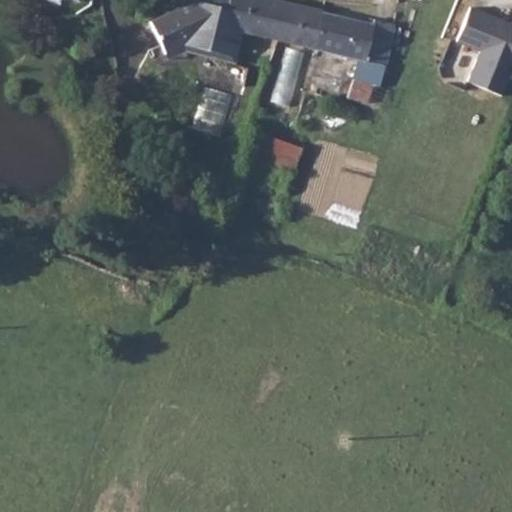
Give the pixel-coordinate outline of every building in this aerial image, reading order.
[(263,33),(272,1),(265,0),(205,0),(205,4),(191,1),(190,0),(179,0),(181,5),(163,11),(145,16),(154,48),(170,43),(173,49),(180,46),(199,51),(201,46),(221,50),(228,26),(233,27),(250,30),(263,33)] [(181,5),(179,0),(166,0),(161,2),(163,11),(181,5)] [(316,44),(322,12),(272,1),(263,33),(316,44)] [(498,95),(511,60),(511,18),(509,24),(507,28),(485,19),(487,15),(467,7),(453,41),(476,51),(464,81),(498,95)] [(373,23),(322,12),(316,44),(360,54),(353,96),(371,100),(376,83),(384,81),(399,22),(376,16),(373,23)] [(485,19),(507,28),(509,24),(487,15),(485,19)] [(201,46),(199,51),(224,58),(233,27),(228,26),(221,50),(201,46)] [(170,43),(154,48),(156,54),(173,49),(170,43)] [(295,110),(300,51),(278,49),(273,108),(295,110)] [(291,173),(300,147),(259,133),(250,159),(291,173)]
